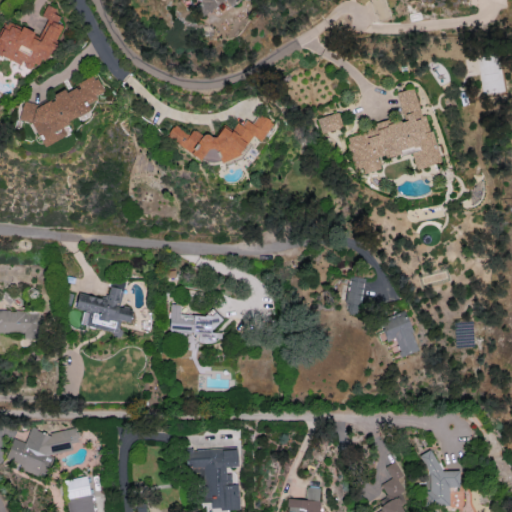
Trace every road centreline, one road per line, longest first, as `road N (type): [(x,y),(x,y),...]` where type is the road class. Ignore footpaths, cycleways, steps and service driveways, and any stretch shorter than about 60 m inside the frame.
road 1 (residential): [(98,0),(139,63),(172,79),(218,82),(346,13)]
road 2 (residential): [(0,228),(264,247)]
